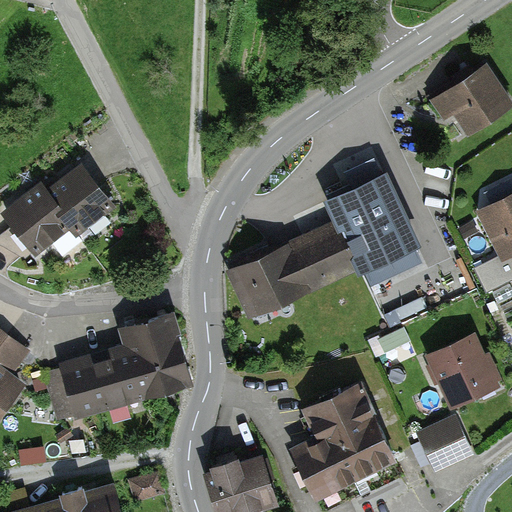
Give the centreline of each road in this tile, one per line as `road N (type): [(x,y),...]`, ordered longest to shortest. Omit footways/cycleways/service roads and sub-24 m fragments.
road 1 (tertiary): [(214,232),(258,159),(287,133),(487,0)]
road 2 (residential): [(214,232),(175,215),(57,0)]
road 3 (tertiary): [(199,511),(189,457),(210,384),(205,295),(214,232)]
